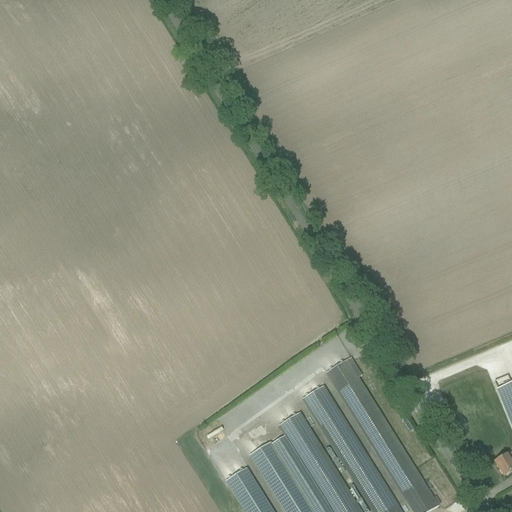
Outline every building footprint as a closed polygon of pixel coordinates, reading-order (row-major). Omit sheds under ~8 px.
[(326,375),(412,511),(432,511),(439,508),(437,506),(440,504),(436,497),(433,499),(358,379),(362,377),(351,359),(342,365),(326,375)] [(511,385),(496,392),(511,429),(511,385)] [(302,402),(371,511),(400,511),(322,389),(302,402)] [(252,457),(285,511),(361,511),(300,415),(280,428),(286,438),(272,447),(271,445),(252,457)] [(495,464),(504,479),(511,473),(511,464),(511,463),(511,453),(507,457),(507,456),(495,464)] [(226,483),(243,511),(272,511),(246,470),(226,483)]
